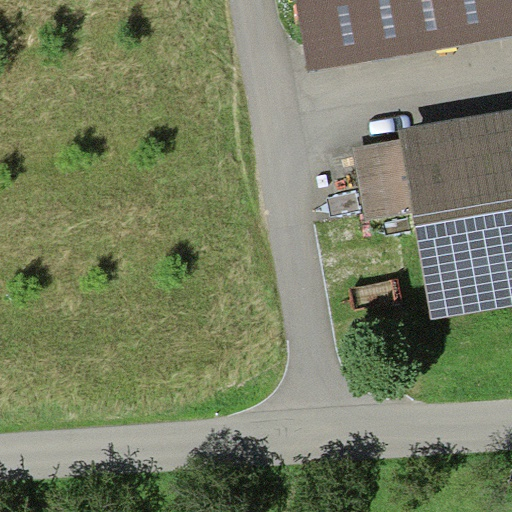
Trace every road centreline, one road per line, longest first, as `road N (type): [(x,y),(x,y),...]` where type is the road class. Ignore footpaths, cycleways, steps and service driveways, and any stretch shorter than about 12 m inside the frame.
road 1 (tertiary): [(511,426),(0,460)]
road 2 (track): [(307,437),(237,0)]
